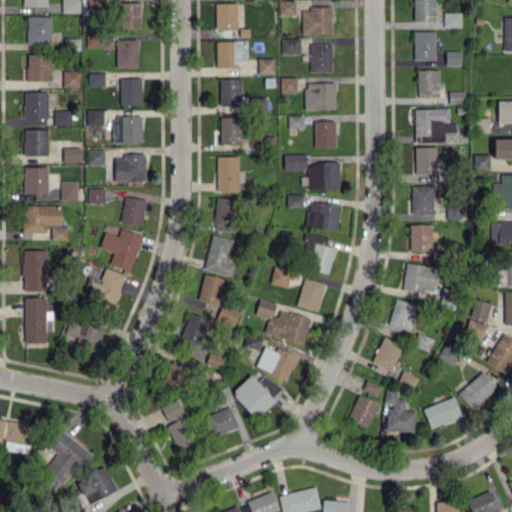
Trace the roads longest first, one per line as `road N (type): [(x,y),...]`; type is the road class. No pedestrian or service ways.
road 1 (residential): [(372,0),(370,236),(363,283),(328,375),(295,440),(163,493)]
road 2 (residential): [(179,0),(173,252),(115,402)]
road 3 (residential): [(170,511),(115,402),(0,375)]
road 4 (residential): [(511,420),(472,450),(421,466),(362,465),(295,440)]
